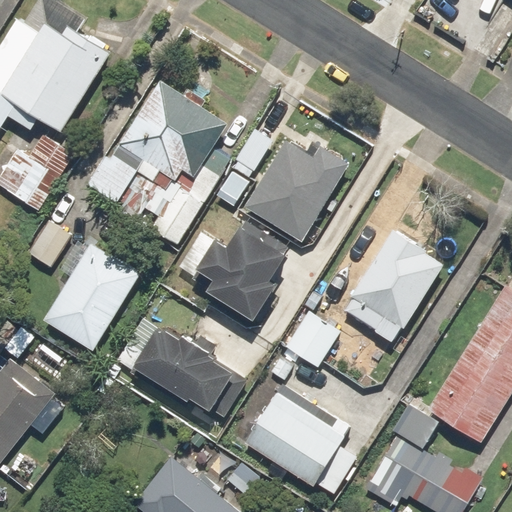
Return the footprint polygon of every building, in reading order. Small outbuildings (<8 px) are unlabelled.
[(78,34),(89,17),(60,0),(39,0),(35,7),(28,2),(0,46),(0,93),(60,132),(110,54),(78,34)] [(119,204),(145,164),(188,190),(229,124),(158,81),(123,138),(92,187),(119,204)] [(42,136),(31,155),(18,147),(0,177),(0,188),(38,211),(45,198),(46,199),(73,154),(42,136)] [(292,136),(251,199),(308,236),(358,158),(328,138),(319,153),(292,136)] [(180,191),(152,232),(176,248),(204,207),(180,191)] [(219,231),(194,271),(259,312),(283,275),(276,271),(291,246),(246,217),(232,239),(219,231)] [(72,232),(51,220),(32,252),(53,265),(72,232)] [(441,265),(394,236),(347,309),(394,338),(441,265)] [(47,320),(94,350),(141,276),(95,246),(47,320)] [(511,275),(432,412),(483,442),(511,393),(511,275)] [(287,346),(318,365),(338,333),(307,315),(287,346)] [(165,318),(137,364),(217,411),(245,365),(165,318)] [(10,360),(0,372),(0,464),(56,396),(10,360)] [(312,488),(344,441),(275,395),(244,442),(312,488)] [(402,406),(391,429),(426,445),(437,421),(402,406)] [(406,440),(385,475),(446,511),(465,511),(481,485),(406,440)] [(244,511),(172,455),(137,500),(152,511),(244,511)] [(241,462),(227,478),(249,497),(263,482),(241,462)]
